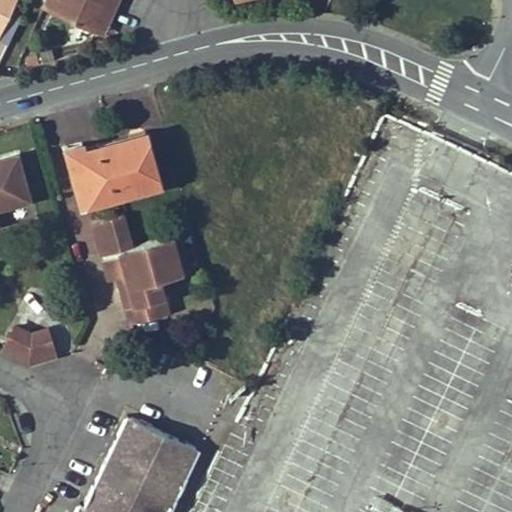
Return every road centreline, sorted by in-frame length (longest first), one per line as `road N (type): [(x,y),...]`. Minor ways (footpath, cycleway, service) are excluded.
road 1 (residential): [(182,43),(302,31),(403,56),(479,96)]
road 2 (residential): [(13,511),(71,393),(0,360)]
road 3 (residential): [(0,101),(182,43)]
